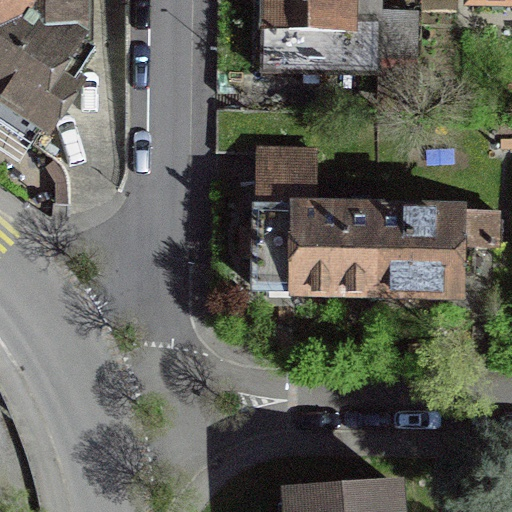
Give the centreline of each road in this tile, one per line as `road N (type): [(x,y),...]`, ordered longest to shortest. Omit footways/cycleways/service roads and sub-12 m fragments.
road 1 (residential): [(511,407),(81,377)]
road 2 (residential): [(174,0),(163,218),(137,284),(81,377)]
road 3 (residential): [(81,377),(39,304),(0,262)]
road 4 (residential): [(116,511),(81,377)]
